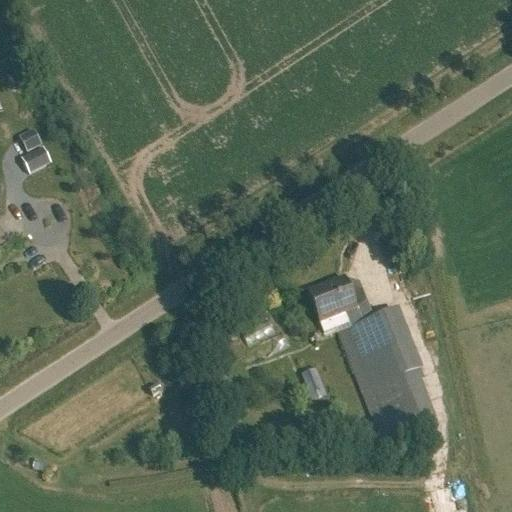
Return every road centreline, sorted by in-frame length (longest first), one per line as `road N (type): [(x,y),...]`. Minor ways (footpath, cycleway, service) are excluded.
road 1 (tertiary): [(0,408),(511,73)]
road 2 (track): [(0,444),(84,489),(351,465),(443,441)]
